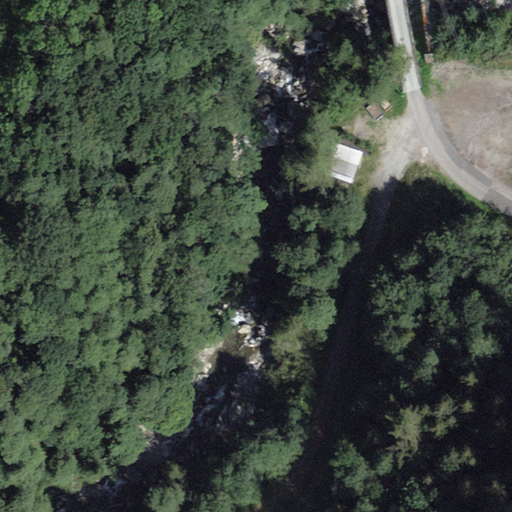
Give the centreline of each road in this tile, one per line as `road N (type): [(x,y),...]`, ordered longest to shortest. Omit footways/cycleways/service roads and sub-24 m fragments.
road 1 (track): [(417,107),(307,456),(284,493),(259,511)]
road 2 (unclassified): [(413,93),(442,153),(511,207)]
